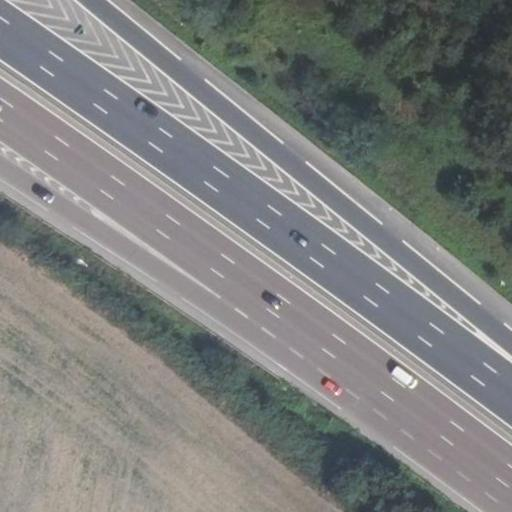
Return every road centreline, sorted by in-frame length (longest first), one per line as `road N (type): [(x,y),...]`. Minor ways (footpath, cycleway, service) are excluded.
road 1 (motorway): [(0,110),(304,325),(511,489)]
road 2 (motorway): [(511,393),(0,28)]
road 3 (motorway): [(0,167),(511,493)]
road 4 (motorway): [(511,342),(108,0)]
